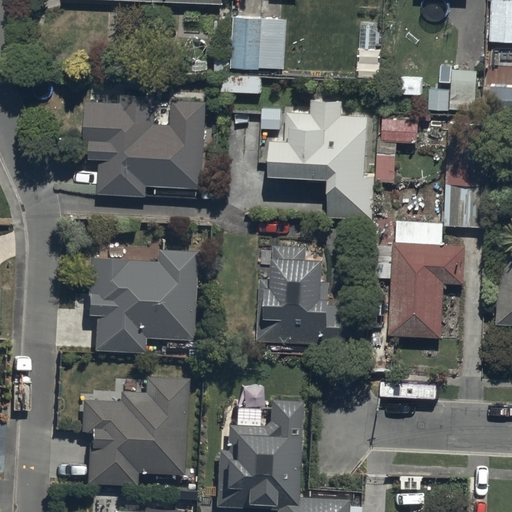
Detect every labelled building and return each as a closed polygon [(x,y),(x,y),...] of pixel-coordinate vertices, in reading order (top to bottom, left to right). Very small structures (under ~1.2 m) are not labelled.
[(511,0),(490,0),(490,38),(511,38),(511,0)] [(215,51),(214,71),(222,71),(231,71),(231,65),(259,66),(259,64),(283,66),(285,16),(233,14),(231,52),(215,51)] [(378,23),(360,21),(357,59),(380,60),(381,47),(377,47),(378,23)] [(436,104),(450,104),(450,108),(475,109),(476,66),(450,65),(450,83),(437,82),(436,104)] [(231,71),(222,71),(221,88),(260,90),(261,73),(231,71)] [(511,82),(489,83),(489,111),(511,110),(511,82)] [(200,185),(204,98),(171,96),(169,121),(155,120),(156,93),(120,91),(120,101),(88,99),(85,156),(99,156),(98,192),(146,194),(146,183),(200,185)] [(378,134),(376,171),(366,171),(369,113),(342,112),(342,97),(311,96),(310,111),(290,110),(289,133),(270,132),(269,168),(330,171),(328,215),(371,217),(373,179),(395,180),(397,137),(417,137),(418,115),(381,114),(381,134),(378,134)] [(488,120),(450,119),(449,181),(488,181),(488,120)] [(446,182),(446,223),(487,224),(488,183),(446,182)] [(467,247),(394,242),(389,337),(441,340),(444,286),(465,287),(467,247)] [(322,291),(323,253),(306,252),(306,243),(271,243),(271,278),(258,278),(257,339),(364,341),(364,302),(328,301),(329,291),(322,291)] [(511,246),(499,246),(495,328),(511,328),(511,246)] [(194,264),(87,260),(85,342),(192,345),(194,264)] [(185,405),(86,397),(82,479),(181,484),(185,405)] [(220,449),(217,507),(276,510),(276,511),(348,511),(349,501),(298,498),(303,402),(272,401),(271,421),(266,426),(229,425),(228,450),(220,449)] [(179,511),(179,507),(110,503),(109,511),(179,511)]
